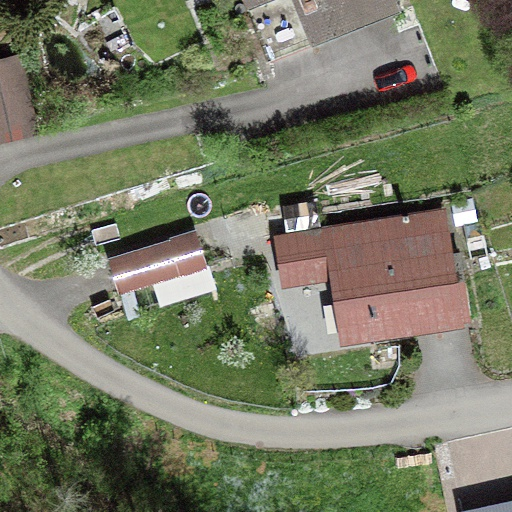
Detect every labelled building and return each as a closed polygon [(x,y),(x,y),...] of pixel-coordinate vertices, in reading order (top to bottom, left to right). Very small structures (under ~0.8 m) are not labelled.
[(249,0),(250,2),(256,0),(303,0),(316,31),(390,2),(389,0),(249,0)] [(0,133),(30,126),(14,57),(0,60),(0,133)] [(336,270),(346,336),(456,319),(440,216),(281,240),(286,278),(336,270)] [(119,291),(155,280),(161,299),(206,285),(192,235),(110,260),(119,291)] [(511,511),(511,502),(467,511),(511,511)]
